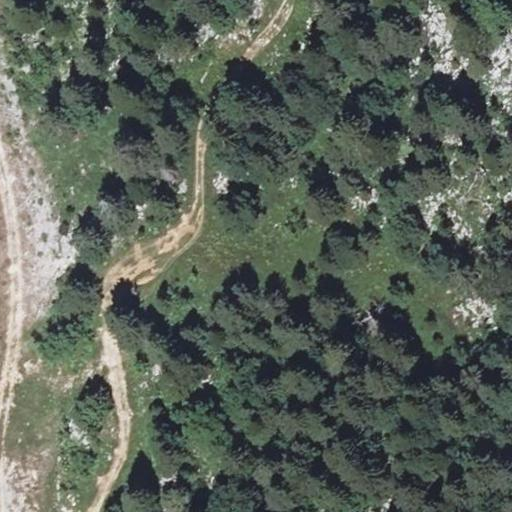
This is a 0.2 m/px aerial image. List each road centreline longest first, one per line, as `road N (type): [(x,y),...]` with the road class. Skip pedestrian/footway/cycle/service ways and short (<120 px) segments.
road 1 (track): [(106,511),(123,418),(109,344),(111,296),(138,260),(173,245),(193,212),(209,132),(233,79),(271,42),(290,0)]
road 2 (track): [(0,428),(18,311),(0,162)]
